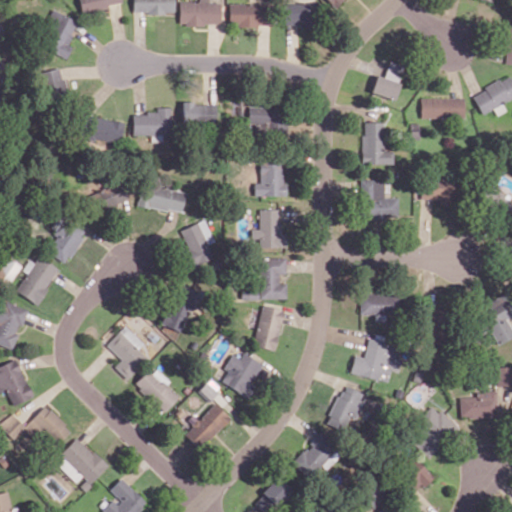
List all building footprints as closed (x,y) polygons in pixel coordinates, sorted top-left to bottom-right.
[(120,5),(119,0),(76,0),(79,11),(120,5)] [(173,12),(173,0),(131,0),(131,12),(173,12)] [(220,24),(219,2),(208,2),(207,0),(197,0),(198,1),(178,1),(178,24),(220,24)] [(284,25),(315,25),(314,2),(283,2),(284,25)] [(227,25),(268,26),(269,4),(228,3),(227,25)] [(65,58),(70,45),(66,43),(76,21),(53,10),(36,45),(65,58)] [(375,74),(369,91),(392,99),(404,67),(389,61),(383,77),(375,74)] [(65,92),(58,67),(37,72),(44,98),(65,92)] [(479,113),(511,97),(511,81),(509,75),(471,93),(479,113)] [(419,98),(419,118),(463,117),(462,97),(419,98)] [(180,122),(214,123),(215,103),(181,103),(180,122)] [(286,141),(286,105),(247,105),(247,123),(254,123),(254,141),(286,141)] [(131,113),(131,135),(169,134),(168,107),(155,107),(155,112),(131,113)] [(86,116),(83,138),(119,143),(122,121),(86,116)] [(392,164),(392,150),(383,150),(383,122),(361,121),(361,163),(392,164)] [(283,195),(284,161),(259,161),(258,182),(253,182),(252,195),(283,195)] [(455,182),(425,178),(423,198),(438,200),(437,203),(452,205),(455,182)] [(359,180),(360,216),(397,215),(397,197),(383,197),(383,179),(359,180)] [(86,194),(93,213),(127,200),(120,182),(86,194)] [(136,204),(180,213),(184,192),(140,183),(136,204)] [(285,247),(285,234),(279,234),(280,209),(258,208),(257,228),(250,228),(249,238),(258,238),(258,246),(285,247)] [(82,233),(55,219),(50,229),(57,233),(46,253),(66,263),(82,233)] [(179,229),(187,249),(182,251),(188,267),(213,257),(206,242),(212,240),(203,219),(179,229)] [(25,273),(14,290),(34,303),(58,269),(38,255),(33,263),(28,259),(21,269),(25,273)] [(0,284),(5,287),(19,265),(6,257),(0,265),(0,284)] [(286,298),(285,282),(278,282),(277,273),(285,273),(284,257),(257,258),(258,288),(240,288),(240,299),(286,298)] [(160,323),(179,331),(196,292),(177,283),(160,323)] [(511,336),(511,330),(505,318),(511,314),(511,300),(508,292),(477,308),(496,345),(511,336)] [(358,293),(359,313),(395,313),(394,293),(358,293)] [(0,344),(10,349),(26,309),(0,299),(0,344)] [(283,310),(262,304),(251,344),(273,350),(283,310)] [(119,359),(112,366),(126,378),(145,357),(136,349),(142,341),(123,324),(104,345),(119,359)] [(349,373),(386,381),(389,370),(397,371),(400,358),(392,356),(396,341),(367,335),(363,356),(353,354),(349,373)] [(230,353),(221,368),(226,371),(219,381),(243,396),(263,365),(242,352),(238,358),(230,353)] [(0,364),(0,390),(4,388),(11,405),(31,396),(15,358),(0,364)] [(157,376),(155,378),(145,369),(132,384),(162,412),(178,395),(157,376)] [(348,416),(353,418),(365,395),(344,384),(324,422),(340,431),(348,416)] [(475,397),(458,397),(459,417),(496,416),(495,390),(475,391),(475,397)] [(198,449),(229,416),(213,401),(190,425),(182,434),(198,449)] [(23,425),(10,412),(0,421),(0,427),(12,439),(22,429),(35,442),(43,435),(53,446),(69,430),(44,404),(23,425)] [(425,456),(455,425),(432,404),(414,422),(422,429),(410,442),(425,456)] [(291,463),(309,480),(337,451),(319,434),(291,463)] [(75,482),(81,475),(89,483),(106,465),(77,437),(54,462),(75,482)] [(411,493),(419,484),(422,487),(433,476),(415,460),(397,480),(411,493)] [(260,491),(275,508),(292,492),(276,476),(260,491)] [(102,511),(136,511),(145,502),(120,478),(107,491),(113,497),(101,510),(102,511)] [(0,511),(9,511),(6,491),(0,492),(0,511)]
